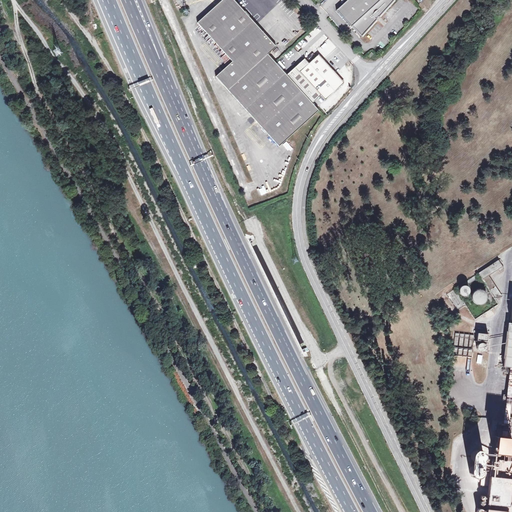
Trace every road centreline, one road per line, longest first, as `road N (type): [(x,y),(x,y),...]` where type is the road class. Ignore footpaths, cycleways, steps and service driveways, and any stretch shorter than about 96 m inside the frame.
road 1 (track): [(12,0),(95,113),(300,511)]
road 2 (motorway): [(108,0),(247,312),(349,511)]
road 3 (tertiary): [(372,78),(311,150),(297,230),(425,511)]
road 4 (motorway): [(369,511),(255,288),(177,111)]
road 5 (track): [(17,8),(18,37),(41,98),(116,234),(116,250)]
road 6 (track): [(137,197),(112,180),(52,85),(28,65)]
road 7 (unclassified): [(469,511),(453,471),(455,441),(487,413),(489,384)]
road 8 (motorway): [(177,111),(130,0)]
